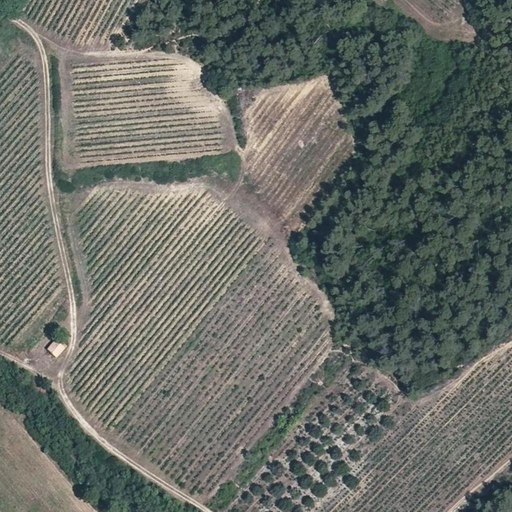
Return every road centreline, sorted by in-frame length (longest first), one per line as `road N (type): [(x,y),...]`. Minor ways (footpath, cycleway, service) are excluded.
road 1 (track): [(0,6),(51,68),(54,182),(75,278),(77,317),(61,383),(69,410),(123,462),(200,511)]
road 2 (track): [(511,34),(454,38),(403,0)]
